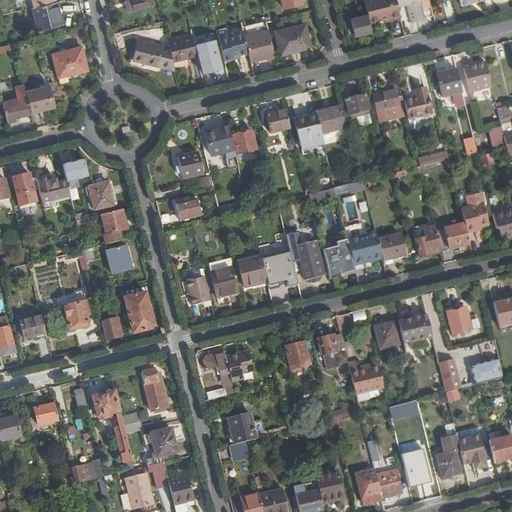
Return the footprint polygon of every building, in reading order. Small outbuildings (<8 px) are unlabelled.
[(131,0),(134,9),(155,5),(153,0),(131,0)] [(398,7),(396,0),(364,0),(368,14),(370,23),(381,20),(380,19),(384,18),(385,22),(401,18),(398,7)] [(424,0),(396,0),(398,7),(407,5),(411,22),(425,18),(421,1),(424,0)] [(65,24),(59,2),(54,3),(60,25),(65,24)] [(60,25),(54,3),(36,8),(40,30),(60,25)] [(356,35),(372,31),(371,26),(370,23),(368,14),(352,18),(356,35)] [(305,24),(276,31),(281,53),(311,46),(305,24)] [(239,54),(248,52),(244,36),(243,30),(219,36),(225,60),(232,58),(233,55),(239,54)] [(248,52),(250,59),(262,56),(263,59),(266,58),(275,56),(268,30),(244,36),(248,52)] [(197,55),(192,35),(167,41),(172,61),(197,55)] [(163,46),(140,40),(136,60),(158,66),(174,70),(172,61),(168,47),(163,46)] [(13,50),(11,44),(0,47),(1,53),(13,50)] [(55,54),(60,77),(89,70),(84,47),(55,54)] [(217,58),(221,57),(219,48),(197,53),(203,73),(220,69),(218,62),(217,58)] [(491,87),(485,63),(463,68),(469,92),(491,87)] [(442,97),(461,92),(456,70),(437,75),(442,97)] [(32,112),(57,106),(51,84),(39,87),(27,90),(32,112)] [(27,90),(26,85),(18,87),(20,98),(4,102),(9,122),(17,120),(16,117),(32,113),(32,112),(27,90)] [(492,92),(491,87),(469,92),(470,98),(492,92)] [(404,116),(398,89),(372,96),(379,122),(404,116)] [(400,89),(398,89),(404,116),(407,115),(403,101),(400,89)] [(416,98),(403,101),(407,115),(408,119),(431,114),(426,90),(414,92),(416,98)] [(365,95),(345,100),(348,114),(349,114),(350,119),(369,114),(368,110),(369,109),(365,95)] [(496,108),(500,125),(511,122),(508,105),(496,108)] [(345,129),(340,107),(316,113),(316,114),(321,135),(345,129)] [(289,129),(284,110),(266,114),(271,133),(289,129)] [(321,135),(316,114),(294,120),(299,141),(321,136),(321,135)] [(249,121),(230,126),(237,155),(256,150),(249,121)] [(234,152),(228,127),(215,130),(217,135),(205,138),(209,151),(224,148),(226,154),(234,152)] [(473,139),(476,153),(487,150),(482,129),(471,132),(473,139)] [(204,133),(205,138),(217,135),(215,130),(204,133)] [(281,133),(268,134),(269,144),(282,144),(281,133)] [(505,145),(511,143),(511,134),(503,137),(505,145)] [(468,155),(476,153),(473,139),(464,141),(468,155)] [(329,167),(323,144),(316,145),(319,156),(321,156),(324,168),(329,167)] [(446,151),(418,158),(420,167),(448,160),(446,151)] [(178,173),(181,172),(183,179),(203,174),(198,152),(178,157),(180,167),(177,167),(178,173)] [(491,154),(480,157),(482,167),(493,164),(491,154)] [(76,161),(64,164),(67,179),(69,186),(81,182),(76,161)] [(405,171),(391,174),(393,179),(406,176),(405,171)] [(35,190),(30,172),(13,176),(18,194),(35,190)] [(57,199),(72,195),(69,186),(67,179),(58,182),(58,178),(53,179),(52,176),(38,179),(43,203),(45,209),(58,206),(57,199)] [(201,188),(210,186),(208,176),(198,178),(201,188)] [(6,178),(0,179),(0,198),(10,196),(6,178)] [(376,180),(367,182),(369,189),(378,186),(376,180)] [(363,187),(362,181),(359,182),(334,188),(336,194),(350,191),(351,193),(359,191),(358,188),(363,187)] [(464,224),(466,234),(477,231),(476,228),(480,227),(489,225),(483,204),(480,193),(466,196),(467,200),(468,208),(460,209),(464,224)] [(201,214),(197,201),(176,206),(179,219),(201,214)] [(234,202),(217,206),(217,208),(230,204),(232,213),(241,211),(239,202),(234,204),(234,202)] [(218,209),(219,217),(221,216),(231,214),(232,213),(230,204),(217,208),(218,209)] [(123,209),(109,213),(105,232),(106,233),(104,238),(106,244),(122,240),(119,230),(127,227),(123,209)] [(511,209),(492,215),(496,229),(498,228),(501,239),(511,236),(511,209)] [(76,212),(78,220),(84,219),(82,211),(76,212)] [(436,230),(434,222),(412,228),(415,240),(419,257),(430,254),(441,251),(436,230)] [(364,263),(382,258),(378,239),(376,231),(368,233),(366,228),(362,229),(361,223),(344,227),(352,262),(363,260),(364,263)] [(441,251),(469,245),(466,234),(464,224),(436,230),(441,251)] [(382,258),(383,261),(405,255),(400,234),(378,239),(382,258)] [(286,237),(292,262),(302,260),(306,280),(323,275),(316,248),(309,250),(307,244),(295,246),(293,236),(286,237)] [(126,246),(106,251),(112,274),(132,268),(126,246)] [(96,258),(93,247),(85,249),(87,260),(96,258)] [(244,288),(267,282),(265,275),(262,263),(260,255),(238,261),(244,288)] [(217,297),(239,292),(231,258),(208,263),(217,297)] [(262,263),(265,275),(284,271),(281,259),(262,263)] [(363,260),(352,262),(354,268),(364,266),(364,263),(363,260)] [(192,306),(211,301),(205,277),(186,282),(192,306)] [(145,292),(125,297),(133,333),(152,329),(154,324),(145,292)] [(511,323),(511,298),(495,303),(501,327),(511,323)] [(89,326),(85,312),(89,311),(87,300),(63,306),(66,315),(52,318),(55,334),(89,326)] [(460,308),(452,310),(446,312),(452,335),(471,330),(466,307),(460,308)] [(354,322),(366,320),(365,311),(352,313),(354,322)] [(397,321),(403,343),(432,336),(426,313),(409,318),(410,321),(403,323),(402,320),(397,321)] [(19,352),(9,316),(0,318),(0,347),(1,348),(3,357),(19,352)] [(27,339),(47,334),(43,316),(22,321),(27,339)] [(117,317),(101,322),(106,340),(122,336),(117,317)] [(398,345),(393,323),(374,327),(380,349),(398,345)] [(344,349),(341,336),(334,338),(334,335),(317,339),(321,356),(323,355),(327,370),(340,367),(338,361),(344,360),(342,349),(344,349)] [(403,343),(404,351),(433,343),(432,336),(403,343)] [(310,364),(305,342),(285,347),(291,368),(310,364)] [(438,362),(434,346),(427,347),(432,364),(438,362)] [(225,357),(231,382),(243,379),(242,373),(253,371),(248,351),(225,357)] [(213,399),(234,394),(231,382),(225,357),(224,353),(215,356),(214,354),(206,356),(203,361),(205,370),(218,367),(223,389),(211,392),(213,399)] [(443,382),(445,392),(461,388),(454,358),(438,362),(438,363),(443,382)] [(470,366),(475,385),(503,378),(499,358),(470,366)] [(356,360),(348,362),(355,394),(384,387),(379,366),(373,368),(359,371),(358,368),(356,360)] [(141,372),(151,412),(166,408),(163,393),(166,393),(161,372),(157,373),(155,369),(141,372)] [(445,392),(447,401),(460,398),(467,396),(474,394),(476,401),(478,400),(475,385),(461,388),(445,392)] [(83,389),(76,391),(74,391),(75,395),(78,408),(87,406),(83,389)] [(126,463),(128,471),(134,469),(125,433),(115,390),(92,396),(97,417),(116,413),(119,426),(114,427),(123,464),(126,463)] [(467,396),(460,398),(462,407),(470,405),(467,396)] [(59,419),(55,402),(34,407),(39,425),(59,419)] [(330,415),(331,420),(347,416),(346,411),(330,415)] [(225,426),(230,445),(246,442),(266,436),(264,431),(261,420),(252,422),(250,414),(228,419),(230,425),(225,426)] [(16,416),(0,419),(0,432),(2,441),(21,436),(16,416)] [(303,427),(307,444),(335,437),(331,420),(303,427)] [(67,427),(70,441),(77,439),(74,425),(67,427)] [(264,431),(266,436),(274,434),(284,432),(289,431),(287,425),(264,431)] [(146,460),(148,466),(164,462),(162,456),(177,453),(171,428),(143,436),(147,451),(154,449),(156,458),(146,460)] [(455,452),(459,451),(456,436),(441,440),(444,453),(435,456),(441,478),(460,473),(455,452)] [(479,436),(457,441),(463,465),(472,463),(473,470),(485,467),(484,460),(485,460),(484,459),(480,441),(479,436)] [(488,442),(493,463),(511,458),(511,439),(511,436),(488,442)] [(372,461),(378,460),(376,440),(370,441),(372,461)] [(484,459),(492,457),(488,440),(480,441),(484,459)] [(246,442),(230,445),(234,461),(249,457),(246,442)] [(83,466),(71,469),(73,477),(74,484),(104,477),(100,460),(93,462),(96,472),(85,475),(83,466)] [(403,467),(407,484),(429,479),(425,461),(403,467)] [(164,462),(148,466),(149,473),(154,471),(165,469),(164,462)] [(168,482),(165,469),(154,471),(157,485),(168,482)] [(375,475),(374,469),(355,474),(362,505),(382,500),(381,498),(375,475)] [(318,490),(322,504),(344,498),(337,470),(315,475),(318,490)] [(395,470),(375,475),(381,498),(401,494),(395,470)] [(154,505),(146,473),(125,478),(133,510),(154,505)] [(74,484),(73,477),(62,480),(64,487),(74,484)] [(188,477),(168,482),(174,505),(184,502),(185,502),(184,499),(193,497),(188,477)] [(262,511),(287,511),(285,502),(291,501),(287,488),(259,495),(262,511)] [(16,498),(26,496),(24,489),(14,492),(16,498)] [(299,511),(316,511),(323,510),(322,504),(318,490),(295,495),(299,511)] [(244,511),(262,511),(259,495),(258,493),(241,498),(244,511)] [(184,502),(174,505),(175,511),(184,511),(186,511),(184,502)] [(0,511),(8,511),(6,503),(0,504),(0,511)]
